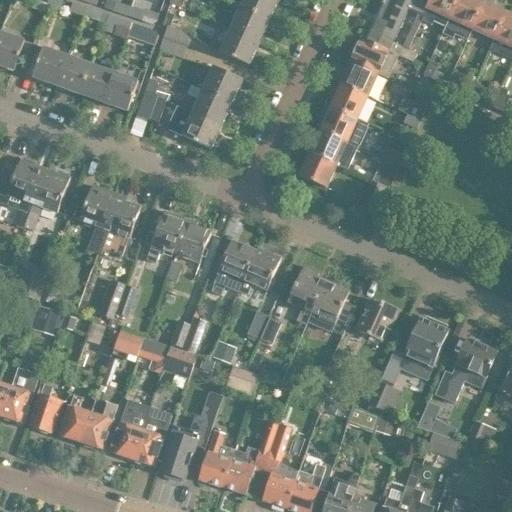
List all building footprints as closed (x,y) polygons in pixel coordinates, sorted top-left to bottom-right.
[(33,0),(32,5),(45,9),(46,4),(47,0),(33,0)] [(72,0),(69,11),(74,13),(82,15),(86,5),(72,0)] [(242,0),(240,6),(269,19),(277,0),(242,0)] [(408,8),(405,0),(383,0),(366,40),(389,51),(393,41),(408,8)] [(429,0),(405,0),(408,8),(424,16),(427,8),(426,8),(429,0)] [(445,25),(449,18),(456,0),(429,0),(426,8),(427,8),(424,16),(422,20),(430,23),(431,19),(445,25)] [(454,34),(466,40),(484,1),(481,0),(456,0),(449,18),(442,33),(452,37),(454,34)] [(111,10),(126,15),(130,7),(114,1),(111,10)] [(494,39),(507,12),(484,1),(466,40),(467,40),(472,29),(494,39)] [(86,5),(82,15),(93,19),(97,9),(86,5)] [(240,6),(230,28),(260,41),(269,19),(240,6)] [(130,7),(126,15),(139,20),(142,11),(130,7)] [(161,23),(165,25),(169,26),(173,14),(165,11),(161,23)] [(490,48),(511,57),(511,14),(507,12),(490,48)] [(108,13),(105,23),(115,26),(113,33),(126,37),(126,36),(128,30),(131,22),(131,21),(108,13)] [(128,30),(126,36),(139,40),(144,27),(135,24),(131,22),(128,30)] [(161,37),(184,45),(187,34),(165,27),(161,37)] [(410,27),(402,45),(405,47),(407,48),(415,30),(410,27)] [(260,41),(230,28),(220,51),(249,64),(260,41)] [(25,41),(1,32),(0,35),(0,65),(15,70),(25,41)] [(184,45),(161,37),(157,48),(180,56),(184,45)] [(378,74),(379,74),(388,78),(398,55),(400,56),(405,47),(402,45),(393,41),(389,51),(366,40),(362,38),(351,61),(378,74)] [(400,56),(412,61),(417,52),(407,48),(405,47),(400,56)] [(32,78),(57,86),(67,56),(43,48),(32,78)] [(57,86),(80,95),(91,65),(67,56),(57,86)] [(430,60),(423,75),(432,79),(438,64),(430,60)] [(351,61),(343,80),(341,84),(367,96),(378,74),(351,61)] [(114,73),(91,65),(80,95),(103,103),(114,73)] [(213,67),(202,90),(231,103),(242,80),(213,67)] [(453,70),(446,85),(454,89),(461,74),(453,70)] [(138,82),(114,73),(103,103),(128,112),(138,82)] [(149,79),(144,91),(157,96),(157,98),(165,101),(166,101),(170,92),(155,86),(156,81),(149,79)] [(475,81),(469,95),(476,99),(483,84),(475,81)] [(420,93),(430,97),(435,87),(425,82),(420,93)] [(198,100),(192,113),(221,126),(231,103),(202,90),(190,84),(185,94),(198,100)] [(341,84),(334,99),(331,106),(357,118),(367,96),(341,84)] [(431,98),(414,90),(411,98),(427,105),(431,98)] [(144,91),(136,114),(157,122),(165,101),(157,98),(157,96),(144,91)] [(498,91),(491,106),(499,109),(505,94),(498,91)] [(347,142),(357,147),(368,123),(357,118),(331,106),(326,116),(323,114),(318,125),(321,127),(320,129),(347,142)] [(182,136),(211,149),(221,126),(192,113),(192,114),(177,107),(167,130),(182,136)] [(420,121),(404,113),(400,121),(417,129),(420,121)] [(357,147),(320,129),(310,152),(336,164),(347,169),(357,147)] [(410,143),(393,135),(389,144),(406,152),(410,143)] [(326,187),(335,168),(336,164),(310,152),(299,175),(326,187)] [(24,228),(45,169),(43,173),(35,170),(37,166),(35,165),(36,163),(23,158),(22,160),(21,160),(17,170),(10,168),(0,194),(0,201),(21,209),(15,224),(24,228)] [(54,172),(52,176),(44,173),(46,169),(45,169),(24,228),(33,231),(42,207),(57,213),(70,178),(68,177),(69,175),(57,170),(56,173),(54,172)] [(377,170),(371,181),(377,184),(389,189),(394,178),(377,170)] [(379,211),(389,189),(377,184),(367,205),(379,211)] [(96,253),(104,229),(115,198),(107,195),(109,191),(92,185),(80,221),(92,225),(84,248),(96,253)] [(140,207),(115,198),(104,229),(96,253),(105,256),(107,251),(121,257),(128,238),(129,238),(140,207)] [(187,222),(188,220),(165,211),(146,260),(155,264),(161,248),(176,254),(187,222)] [(211,231),(187,222),(176,254),(199,263),(211,231)] [(243,280),(253,258),(256,252),(232,241),(215,280),(211,292),(221,296),(225,286),(238,292),(239,290),(243,280)] [(263,255),(256,252),(253,258),(243,280),(239,290),(247,294),(251,283),(267,290),(281,258),(265,251),(263,255)] [(174,259),(167,278),(174,281),(182,261),(174,259)] [(26,267),(17,292),(38,298),(47,274),(26,267)] [(313,310),(326,281),(317,277),(319,273),(303,267),(289,300),(302,305),(296,319),(307,324),(313,310)] [(47,278),(39,301),(51,305),(58,282),(47,278)] [(349,291),(326,281),(313,310),(321,314),(320,316),(336,323),(332,330),(342,335),(355,306),(345,301),(349,291)] [(137,288),(125,284),(115,312),(127,316),(137,288)] [(112,318),(121,294),(108,289),(99,313),(112,318)] [(0,292),(0,304),(10,308),(13,297),(0,292)] [(36,314),(39,303),(16,295),(12,307),(36,314)] [(358,329),(380,339),(386,327),(389,328),(397,308),(382,301),(380,304),(370,300),(358,329)] [(52,334),(58,312),(39,306),(32,328),(52,334)] [(248,334),(260,339),(269,317),(258,312),(248,334)] [(63,314),(59,325),(71,329),(75,318),(63,314)] [(193,316),(190,324),(182,347),(195,351),(206,320),(193,316)] [(282,323),(269,317),(260,339),(273,345),(282,323)] [(445,329),(447,325),(433,320),(432,323),(420,318),(398,368),(427,380),(436,357),(448,330),(445,329)] [(169,342),(182,347),(190,324),(178,319),(169,342)] [(104,324),(92,320),(86,339),(98,342),(104,324)] [(109,327),(105,337),(115,341),(118,330),(109,327)] [(161,344),(143,338),(140,347),(138,356),(155,361),(161,344)] [(138,356),(140,347),(116,339),(111,353),(136,361),(138,356)] [(461,388),(469,370),(464,380),(477,386),(481,375),(485,377),(496,352),(467,339),(448,382),(461,388)] [(218,342),(213,356),(228,362),(234,349),(218,342)] [(187,377),(195,354),(169,345),(161,369),(187,377)] [(338,347),(319,391),(330,397),(349,352),(338,347)] [(110,355),(101,382),(108,384),(117,358),(110,355)] [(201,356),(198,365),(210,369),(213,360),(201,356)] [(10,387),(12,383),(0,379),(0,374),(5,360),(0,358),(0,415),(1,416),(10,387)] [(251,361),(248,368),(259,372),(262,366),(251,361)] [(511,364),(495,404),(506,409),(507,405),(511,406),(511,364)] [(231,366),(224,388),(249,395),(256,374),(231,366)] [(17,367),(12,383),(10,387),(1,416),(23,423),(33,394),(39,374),(17,367)] [(379,382),(370,404),(382,409),(392,387),(379,382)] [(40,396),(36,395),(27,424),(51,432),(61,403),(48,399),(52,388),(43,385),(40,396)] [(318,410),(319,407),(322,396),(291,386),(287,399),(318,410)] [(175,423),(160,470),(169,473),(168,476),(178,479),(181,477),(184,478),(195,445),(203,448),(202,451),(203,451),(222,395),(208,390),(200,414),(194,412),(189,428),(175,423)] [(80,441),(90,414),(77,410),(81,397),(73,395),(69,406),(68,406),(59,434),(80,441)] [(333,399),(322,396),(319,407),(329,410),(333,399)] [(440,406),(428,400),(417,427),(438,434),(443,422),(434,419),(440,406)] [(127,401),(110,451),(132,458),(149,409),(127,401)] [(102,418),(90,414),(80,442),(102,449),(117,405),(107,402),(102,418)] [(375,430),(380,415),(353,406),(348,421),(375,430)] [(149,409),(132,458),(155,466),(164,437),(168,438),(173,425),(169,423),(171,416),(149,409)] [(396,421),(380,416),(376,428),(391,433),(396,421)] [(245,453),(234,449),(222,486),(245,494),(253,470),(262,473),(272,442),(279,423),(268,420),(258,450),(247,446),(245,453)] [(477,420),(468,442),(479,447),(488,425),(477,420)] [(214,430),(208,451),(198,478),(222,486),(234,449),(219,444),(223,433),(214,430)] [(453,458),(458,442),(450,439),(445,455),(453,458)] [(262,499),(286,507),(295,479),(298,470),(290,467),(285,458),(279,456),(282,446),(272,442),(262,473),(270,475),(262,499)] [(470,446),(459,442),(456,449),(468,453),(470,446)] [(378,448),(372,446),(370,453),(376,455),(378,448)] [(380,511),(405,511),(421,464),(413,461),(403,492),(390,488),(387,497),(386,497),(380,511)] [(295,479),(286,507),(301,511),(311,511),(319,487),(325,466),(316,463),(312,474),(298,470),(295,479)] [(347,511),(350,505),(353,497),(354,493),(359,477),(351,475),(347,482),(334,478),(323,511),(347,511)] [(498,477),(493,492),(504,496),(510,481),(498,477)] [(422,491),(414,488),(406,511),(430,511),(432,506),(419,502),(422,491)] [(354,493),(353,497),(350,505),(347,511),(372,511),(375,505),(360,500),(362,495),(354,493)] [(494,511),(484,508),(476,511),(458,511),(462,501),(450,497),(444,511),(494,511)]
